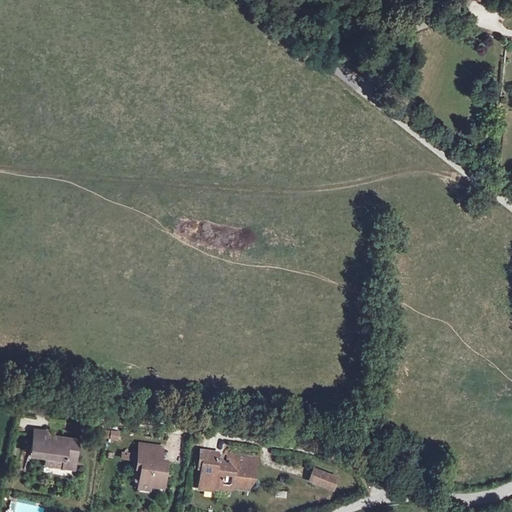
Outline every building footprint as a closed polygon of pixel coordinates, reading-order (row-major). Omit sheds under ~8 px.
[(118,440),(119,432),(111,431),(110,439),(118,440)] [(74,469),(78,440),(48,436),(33,434),(31,451),(45,453),(45,458),(64,460),(63,468),(74,469)] [(162,486),(165,461),(160,461),(162,447),(139,444),(136,468),(140,468),(139,481),(148,482),(148,484),(162,486)] [(254,475),(256,458),(228,454),(227,462),(228,464),(226,466),(221,459),(216,459),(217,453),(200,451),(198,467),(201,468),(199,487),(205,488),(211,484),(228,486),(231,484),(246,486),(249,484),(250,475),(254,475)] [(332,490),(336,478),(313,469),(308,480),(332,490)] [(147,489),(148,484),(148,482),(139,481),(138,488),(147,489)] [(277,499),(287,497),(285,490),(275,492),(277,499)]
